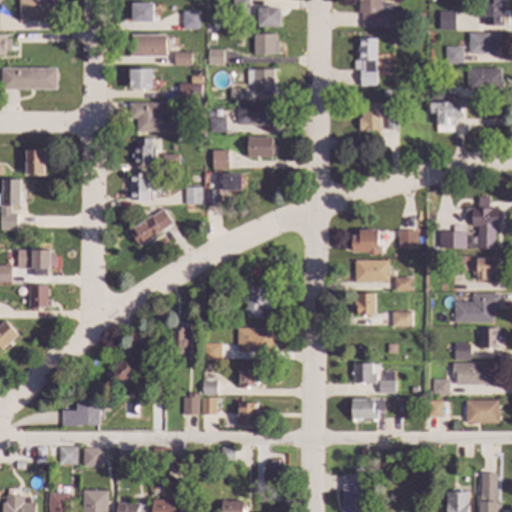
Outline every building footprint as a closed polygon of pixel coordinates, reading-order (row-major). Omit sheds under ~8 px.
[(52,0),(53,17),(50,17),(50,21),(20,21),(19,0),(52,0)] [(247,0),(247,15),(232,15),(232,0),(247,0)] [(381,0),(381,4),(395,5),(395,27),(361,27),(361,13),(358,13),(358,0),(381,0)] [(502,0),(501,25),(483,25),(483,0),(502,0)] [(152,22),(132,22),(131,4),(152,4),(152,22)] [(278,26),(258,27),(257,9),(278,8),(278,26)] [(199,29),(182,29),(182,11),(199,11),(199,29)] [(454,30),(439,30),(439,12),(454,12),(454,30)] [(273,54),(254,55),(253,34),(273,34),(273,54)] [(498,40),(501,40),(501,53),(468,53),(468,34),(498,34),(498,40)] [(5,39),(11,39),(11,51),(4,51),(4,55),(0,55),(0,35),(5,35),(5,39)] [(165,56),(130,56),(130,35),(165,35),(165,56)] [(376,86),(359,86),(359,60),(357,60),(358,38),(376,38),(376,86)] [(462,63),(445,64),(445,48),(461,47),(462,63)] [(221,50),(221,63),(207,64),(207,50),(221,50)] [(190,65),(173,65),(174,53),(191,53),(190,65)] [(56,88),(1,89),(1,69),(55,69),(56,88)] [(151,89),(129,89),(129,69),(151,69),(151,89)] [(500,81),(501,81),(501,90),(466,90),(466,69),(500,69),(500,81)] [(273,91),(253,91),(252,84),(246,84),(246,70),(272,70),(273,91)] [(195,99),(181,99),(181,84),(194,84),(196,84),(195,99)] [(446,85),(446,99),(429,99),(429,85),(446,85)] [(244,99),(229,99),(229,89),(244,89),(244,99)] [(272,125),(235,125),(236,103),(272,104),(272,125)] [(380,130),(359,131),(359,119),(361,119),(361,104),(379,103),(380,130)] [(458,119),(452,119),(452,132),(436,132),(436,113),(429,113),(429,103),(458,103),(458,119)] [(156,112),(173,112),(174,131),(136,131),(136,118),(129,118),(129,104),(156,104),(156,112)] [(397,129),(387,129),(386,114),(396,114),(397,129)] [(224,132),(208,132),(208,118),(224,117),(224,132)] [(271,156),(247,157),(247,138),(270,137),(271,156)] [(150,164),(132,164),(133,146),(136,146),(136,139),(150,139),(150,164)] [(43,175),(25,174),(25,150),(44,151),(43,175)] [(227,169),(211,169),(211,151),(227,151),(227,169)] [(178,168),(162,168),(162,155),(178,154),(178,168)] [(147,200),(128,200),(128,173),(148,174),(147,200)] [(239,190),(221,190),(221,174),(239,174),(239,190)] [(19,207),(11,206),(10,213),(16,213),(16,230),(0,229),(0,194),(2,194),(2,179),(20,180),(19,207)] [(200,204),(184,204),(184,188),(200,188),(200,204)] [(216,206),(203,205),(203,189),(217,190),(216,206)] [(493,247),(476,246),(477,225),(470,224),(470,218),(464,218),(464,208),(476,208),(476,197),(487,197),(487,209),(497,209),(497,228),(494,227),(493,247)] [(159,211),(161,209),(170,223),(139,245),(129,230),(153,213),(152,211),(157,208),(159,211)] [(376,246),(380,246),(380,253),(377,253),(377,255),(367,255),(367,252),(350,252),(350,235),(358,235),(358,230),(377,230),(376,246)] [(416,248),(397,248),(397,230),(416,230),(416,248)] [(464,247),(437,247),(437,232),(464,233),(464,247)] [(49,270),(46,270),(46,275),(32,275),(32,268),(16,268),(16,250),(49,250),(49,270)] [(499,258),(497,275),(487,275),(487,280),(475,280),(475,274),(472,274),(473,267),(475,267),(476,257),(499,258)] [(462,273),(451,273),(451,258),(463,258),(462,273)] [(388,281),(354,281),(354,260),(388,261),(388,281)] [(0,282),(9,282),(10,266),(0,265),(0,282)] [(411,291),(393,290),(393,277),(405,277),(411,278),(411,291)] [(48,299),(50,299),(50,307),(28,307),(29,286),(48,286),(48,299)] [(267,289),(273,289),(273,310),(260,309),(260,317),(245,317),(246,286),(267,286),(267,289)] [(373,315),(356,315),(356,307),(354,307),(353,300),(356,300),(356,294),(373,294),(373,315)] [(499,309),(492,309),(491,322),(453,322),(453,302),(471,302),(471,294),(499,294),(499,309)] [(411,326),(391,326),(391,313),(411,312),(411,326)] [(16,334),(0,348),(0,322),(3,320),(16,334)] [(188,327),(187,355),(167,353),(168,330),(172,330),(172,326),(188,327)] [(273,351),(237,351),(237,329),(273,328),(273,351)] [(497,348),(479,348),(479,329),(497,328),(497,348)] [(219,359),(203,359),(203,344),(218,343),(219,359)] [(395,344),(395,353),(386,353),(386,343),(395,344)] [(469,359),(454,360),(454,344),(469,343),(469,359)] [(155,366),(146,370),(140,356),(148,352),(155,366)] [(138,366),(117,387),(106,376),(128,355),(138,366)] [(493,374),(495,374),(495,384),(462,384),(462,364),(493,363),(493,374)] [(372,375),(375,375),(375,382),(354,382),(354,364),(371,364),(372,375)] [(256,386),(249,386),(248,389),(239,389),(239,386),(239,369),(256,369),(256,386)] [(448,395),(431,395),(431,380),(448,380),(448,395)] [(216,381),(216,395),(201,394),(201,381),(216,381)] [(394,393),(379,393),(379,382),(394,381),(394,393)] [(198,393),(197,415),(176,414),(177,398),(188,398),(188,392),(198,393)] [(216,397),(215,414),(199,414),(200,397),(216,397)] [(99,426),(62,426),(62,411),(76,411),(76,399),(98,399),(99,426)] [(381,419),(377,419),(377,420),(351,420),(351,400),(381,400),(381,419)] [(442,401),(441,417),(427,417),(427,401),(442,401)] [(497,423),(465,423),(465,401),(497,401),(497,423)] [(256,403),(255,410),(259,410),(259,418),(255,418),(255,424),(235,423),(235,407),(237,407),(237,402),(256,403)] [(220,458),(212,458),(213,445),(220,445),(220,458)] [(45,446),(44,463),(35,462),(35,446),(45,446)] [(75,464),(58,464),(58,447),(75,447),(75,464)] [(102,449),(102,467),(82,467),(83,448),(102,449)] [(168,469),(152,468),(152,448),(168,448),(168,469)] [(235,461),(221,461),(221,448),(235,448),(235,461)] [(135,450),(135,468),(116,467),(117,449),(135,450)] [(183,459),(182,473),(172,473),(172,459),(183,459)] [(23,468),(16,468),(15,460),(23,460),(23,468)] [(278,467),(280,467),(281,492),(264,492),(264,467),(270,466),(270,460),(278,460),(278,467)] [(499,511),(478,511),(480,474),(493,474),(495,474),(495,502),(500,502),(499,511)] [(361,475),(360,490),(363,490),(362,511),(340,511),(342,475),(361,475)] [(105,511),(81,511),(82,491),(106,491),(105,511)] [(468,511),(446,511),(447,492),(468,493),(468,511)] [(67,511),(47,511),(48,493),(67,493),(67,511)] [(22,503),(34,503),(34,511),(1,511),(1,503),(4,503),(4,495),(22,495),(22,503)] [(173,501),(173,508),(177,508),(177,511),(151,511),(151,500),(173,501)] [(242,502),(245,502),(245,506),(246,506),(246,511),(220,511),(220,500),(242,500),(242,502)] [(144,504),(143,511),(116,511),(117,503),(144,504)] [(430,503),(430,511),(416,511),(417,503),(430,503)]
